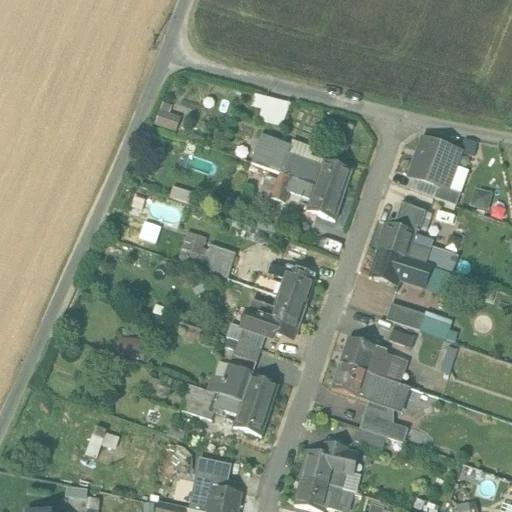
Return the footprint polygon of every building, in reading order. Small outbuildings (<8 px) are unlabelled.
[(254,94),(251,108),(264,111),(261,121),(283,127),(289,103),(254,94)] [(290,148),(263,138),(253,165),(280,175),(287,156),(290,148)] [(459,153),(425,142),(412,179),(438,188),(445,191),(446,190),(459,153)] [(352,172),(325,162),(322,168),(287,156),(280,175),(294,180),(343,197),(352,172)] [(278,181),(267,177),(260,196),(285,205),(289,193),(293,180),(280,176),(278,181)] [(343,197),(294,180),(293,180),(289,193),(311,201),(307,213),(335,223),(343,197)] [(445,191),(438,188),(434,200),(456,208),(461,195),(446,190),(445,191)] [(489,209),(492,192),(476,189),(472,206),(489,209)] [(394,227),(388,225),(379,251),(409,262),(425,267),(429,257),(411,251),(417,232),(419,233),(426,214),(402,205),(394,227)] [(203,272),(211,247),(206,245),(207,241),(189,235),(185,248),(192,250),(189,257),(198,260),(195,269),(203,272)] [(236,255),(211,247),(203,272),(228,280),(236,255)] [(379,251),(369,278),(399,287),(401,281),(425,289),(431,269),(425,267),(409,262),(379,251)] [(287,272),(276,268),(273,276),(284,280),(287,272)] [(315,281),(287,272),(284,280),(278,297),(306,307),(315,281)] [(306,307),(278,297),(270,324),(297,333),(306,307)] [(425,316),(392,306),(387,322),(420,333),(425,316)] [(451,324),(425,316),(420,333),(446,341),(451,324)] [(266,338),(243,330),(238,343),(261,351),(266,338)] [(416,339),(393,331),(389,342),(411,350),(416,339)] [(385,352),(349,339),(340,365),(385,381),(391,362),(383,359),(385,352)] [(261,351),(238,343),(234,356),(257,364),(261,351)] [(449,348),(441,370),(449,373),(457,350),(449,348)] [(135,355),(117,349),(114,354),(133,361),(135,355)] [(385,381),(340,365),(332,391),(369,404),(394,413),(403,387),(385,381)] [(253,374),(231,366),(226,382),(225,382),(221,396),(270,413),(279,387),(252,378),(253,374)] [(226,382),(214,378),(208,392),(220,396),(221,396),(225,382),(226,382)] [(208,392),(190,386),(182,412),(212,422),(216,410),(215,410),(220,396),(208,392)] [(221,396),(220,396),(215,410),(216,410),(238,417),(234,429),(261,439),(270,413),(221,396)] [(369,404),(365,417),(394,426),(394,413),(369,404)] [(360,431),(387,440),(403,445),(408,431),(394,426),(365,417),(360,431)] [(116,449),(119,436),(94,430),(88,456),(98,458),(101,446),(116,449)] [(387,440),(360,431),(356,443),(383,452),(387,440)] [(333,460),(307,454),(301,481),(338,491),(343,492),(347,474),(353,475),(357,458),(344,455),(345,451),(336,449),(333,460)] [(231,467),(201,461),(191,511),(194,511),(238,511),(242,495),(226,491),(231,467)] [(338,491),(301,481),(295,507),(313,511),(324,511),(325,509),(333,511),(333,510),(338,491)] [(343,492),(338,491),(333,510),(340,511),(348,511),(353,495),(351,494),(343,492)] [(98,511),(100,500),(88,499),(87,511),(93,511),(98,511)] [(477,511),(477,503),(458,505),(458,511),(477,511)]
